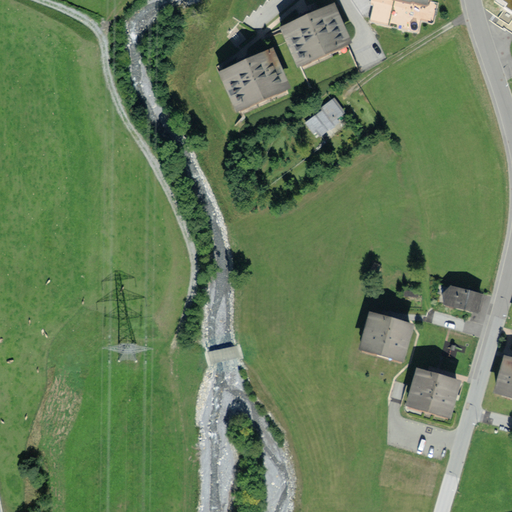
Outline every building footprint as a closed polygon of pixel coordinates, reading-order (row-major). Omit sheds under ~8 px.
[(246,0),(235,17),(241,21),(246,15),(248,17),(253,10),(255,11),(259,5),(262,7),(266,0),(267,0),(269,1),(269,0),(246,0)] [(430,0),(371,0),(370,7),(372,9),(369,23),(418,33),(420,22),(432,25),(435,12),(428,10),(430,0)] [(511,0),(492,0),(497,3),(495,5),(511,16),(511,0)] [(353,48),(336,10),(283,34),(300,71),(353,48)] [(291,93),(274,55),(222,78),(239,117),(291,93)] [(344,117),(334,102),(321,112),(322,113),(305,126),(313,137),(315,135),(319,140),(340,125),(337,122),(344,117)] [(482,298),(450,290),(445,308),(478,316),(482,298)] [(416,330),(375,318),(364,354),(405,366),(416,330)] [(511,364),(508,364),(499,395),(511,398),(511,364)] [(462,390),(421,378),(411,411),(453,422),(462,390)]
